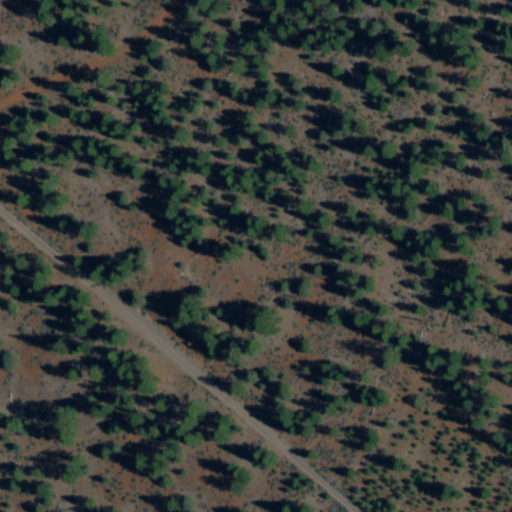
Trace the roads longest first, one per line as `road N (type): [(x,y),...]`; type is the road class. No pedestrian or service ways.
road 1 (track): [(0,203),(364,511)]
road 2 (track): [(0,104),(116,57),(184,0)]
